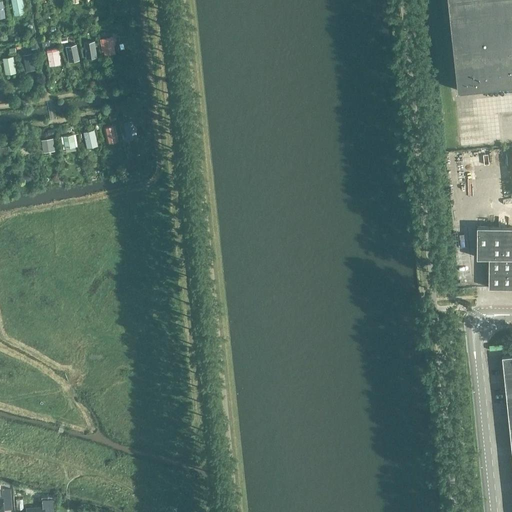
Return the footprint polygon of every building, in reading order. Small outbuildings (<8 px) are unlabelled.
[(30,12),(27,0),(12,0),(14,15),(30,12)] [(511,0),(446,0),(457,91),(511,85),(511,0)] [(100,41),(103,53),(111,51),(108,39),(100,41)] [(85,41),(87,57),(98,56),(96,40),(85,41)] [(66,45),(70,61),(81,59),(77,42),(66,45)] [(49,64),(61,63),(60,47),(48,48),(49,64)] [(21,55),(24,69),(35,67),(32,53),(21,55)] [(15,55),(3,56),(6,73),(17,71),(15,55)] [(138,137),(137,119),(127,119),(128,137),(138,137)] [(105,125),(108,142),(119,140),(117,124),(105,125)] [(87,146),(99,145),(96,128),(85,130),(87,146)] [(71,135),(62,137),(64,149),(74,148),(71,135)] [(54,136),(42,138),(44,151),(56,149),(54,136)] [(488,288),(511,288),(511,228),(476,228),(476,259),(488,259),(488,288)] [(511,356),(501,357),(503,376),(511,463),(511,356)] [(0,511),(4,511),(4,509),(12,509),(11,489),(2,489),(0,489),(0,511)]
